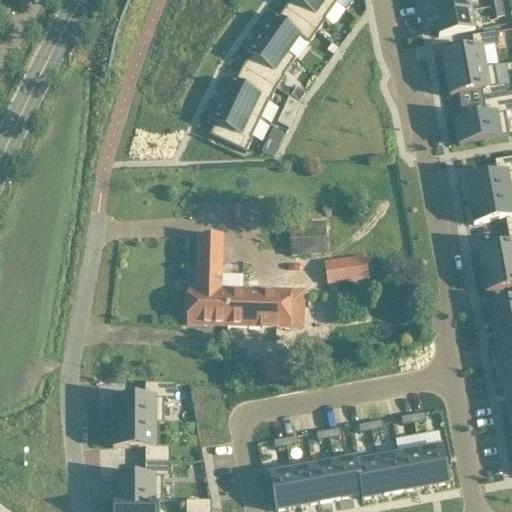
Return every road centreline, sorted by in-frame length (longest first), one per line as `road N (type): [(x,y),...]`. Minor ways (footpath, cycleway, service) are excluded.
road 1 (residential): [(450,372),(441,325),(449,279),(444,247),(420,126),(381,0)]
road 2 (residential): [(80,511),(68,362),(100,191)]
road 3 (residential): [(256,511),(244,443),(260,411),(450,372)]
road 4 (secondary): [(0,161),(19,110),(85,0)]
road 5 (residential): [(481,511),(450,372)]
